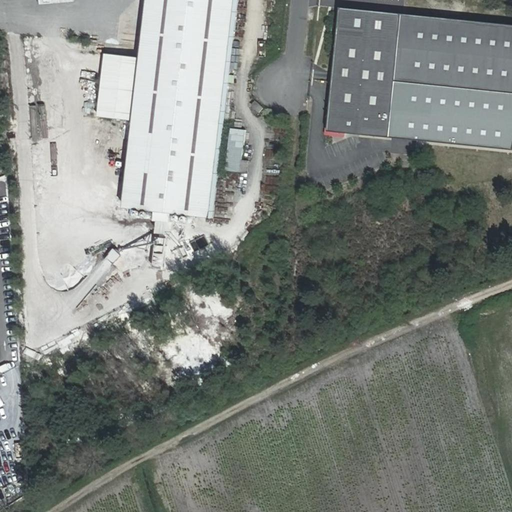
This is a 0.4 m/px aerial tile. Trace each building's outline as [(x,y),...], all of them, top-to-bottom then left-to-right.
[(243,0),(157,0),(143,211),(229,217),(243,0)] [(511,24),(342,7),(329,131),(511,149),(511,24)] [(80,69),(105,71),(106,55),(81,53),(80,69)] [(274,107),(267,101),(263,105),(270,111),(274,107)] [(271,126),(271,141),(283,140),(283,126),(271,126)] [(253,146),(238,145),(237,169),(251,171),(253,146)] [(66,216),(70,209),(55,200),(51,207),(66,216)] [(72,216),(79,231),(92,224),(85,209),(72,216)] [(63,252),(59,244),(69,239),(62,225),(53,229),(52,228),(39,235),(50,259),(63,252)] [(114,248),(109,259),(117,263),(122,252),(114,248)]
